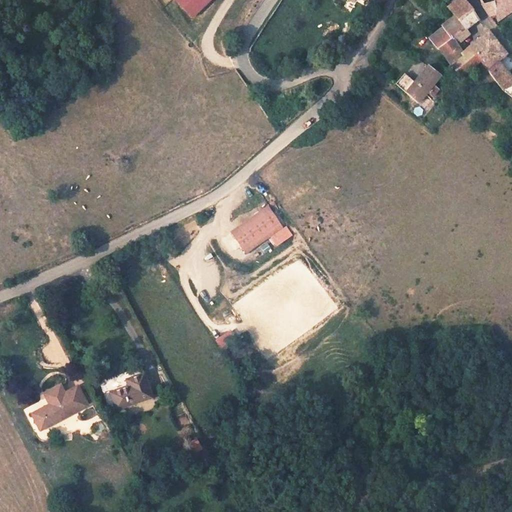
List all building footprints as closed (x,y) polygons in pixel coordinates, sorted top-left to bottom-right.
[(179,0),(195,15),(210,0),(179,0)] [(463,0),(454,0),(447,7),(455,17),(456,18),(470,7),(463,0)] [(511,0),(494,0),(493,1),(481,5),(487,15),(489,17),(495,23),(511,10),(511,0)] [(455,17),(428,38),(437,48),(438,47),(452,65),(464,55),(462,52),(456,43),(468,34),(465,28),(478,18),(472,10),(473,10),(470,7),(456,18),(455,17)] [(485,67),(488,71),(502,89),(511,80),(511,74),(510,76),(497,61),(506,54),(499,47),(488,31),(470,45),(480,60),(479,61),(481,62),(485,67)] [(464,55),(452,65),(460,76),(479,61),(480,60),(470,45),(462,52),(464,55)] [(414,82),(405,92),(417,102),(422,96),(425,91),(432,96),(438,89),(432,83),(439,74),(427,65),(414,82)] [(405,74),(396,83),(405,92),(414,82),(405,74)] [(511,80),(502,89),(511,96),(511,80)] [(284,230),(268,207),(232,232),(247,255),(267,241),(276,235),(284,230)] [(267,241),(270,246),(280,239),(276,235),(267,241)] [(267,347),(271,353),(334,313),(328,315),(321,290),(319,291),(321,303),(309,306),(307,300),(299,304),(301,310),(285,314),(280,297),(280,296),(291,294),(290,289),(282,290),(278,293),(266,296),(260,287),(232,304),(234,308),(240,332),(247,330),(259,349),(267,347)] [(223,349),(237,337),(229,328),(216,341),(223,349)] [(128,385),(110,392),(116,409),(151,397),(143,374),(126,379),(128,385)] [(49,405),(32,413),(39,429),(74,412),(64,393),(60,385),(44,393),(49,405)] [(64,393),(74,412),(88,405),(79,386),(64,393)]
